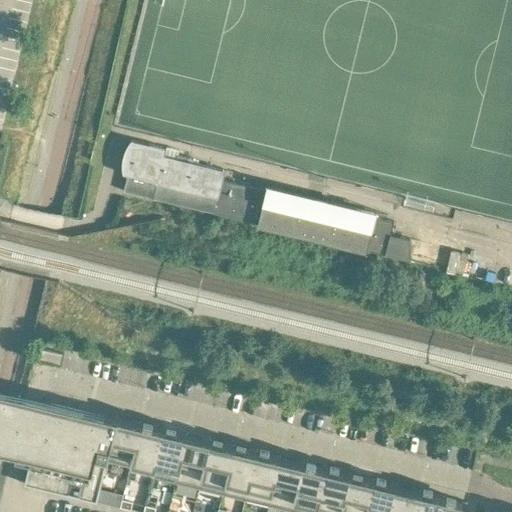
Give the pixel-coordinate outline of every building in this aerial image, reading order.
[(394,221),(374,216),(376,210),(268,184),(266,190),(222,179),(223,171),(191,163),(192,158),(178,154),(176,159),(164,156),(166,148),(131,139),(130,141),(128,145),(126,149),(125,151),(124,153),(123,156),(123,158),(123,160),(122,162),(122,167),(122,169),(123,171),(123,173),(128,174),(124,191),(257,224),(410,261),(410,239),(391,234),(394,221)] [(60,363),(62,353),(46,349),(39,348),(37,357),(60,363)] [(45,399),(27,394),(0,387),(0,446),(31,455),(45,399)] [(97,501),(98,493),(106,460),(117,416),(45,399),(31,455),(24,483),(97,501)] [(141,422),(117,416),(106,460),(130,466),(131,461),(141,422)] [(141,422),(131,461),(132,462),(153,467),(154,467),(164,428),(152,425),(153,421),(144,419),(143,423),(141,422)] [(166,428),(164,428),(154,467),(152,477),(175,482),(187,434),(175,431),(176,427),(167,424),(166,428)] [(175,482),(199,488),(211,439),(197,436),(187,434),(175,482)] [(213,440),(211,439),(199,488),(222,494),(234,445),(222,442),(223,438),(214,436),(213,440)] [(222,494),(245,499),(257,451),(245,448),(246,444),(237,441),(236,445),(234,445),(222,494)] [(259,451),(257,451),(245,499),(269,505),(281,456),(268,453),(269,449),(260,447),(259,451)] [(269,505),(292,511),(304,462),(294,460),(281,456),(269,505)] [(306,463),(304,462),(292,511),(297,511),(316,511),(327,468),(315,465),(316,461),(307,459),(306,463)] [(316,511),(341,511),(351,474),(338,471),(339,467),(330,464),(329,468),(327,468),(316,511)] [(353,474),(351,474),(341,511),(365,511),(373,479),(361,476),(362,472),(353,470),(353,474)] [(373,479),(365,511),(390,511),(397,485),(385,482),(386,478),(377,476),(376,480),(373,479)] [(415,511),(420,491),(397,485),(390,511),(415,511)] [(415,511),(439,511),(444,496),(431,493),(432,489),(423,487),(422,491),(420,491),(415,511)] [(446,497),(444,496),(439,511),(465,511),(468,502),(455,499),(456,495),(447,493),(446,497)] [(112,497),(110,504),(120,507),(122,499),(112,497)] [(120,507),(130,509),(132,502),(122,499),(120,507)]
